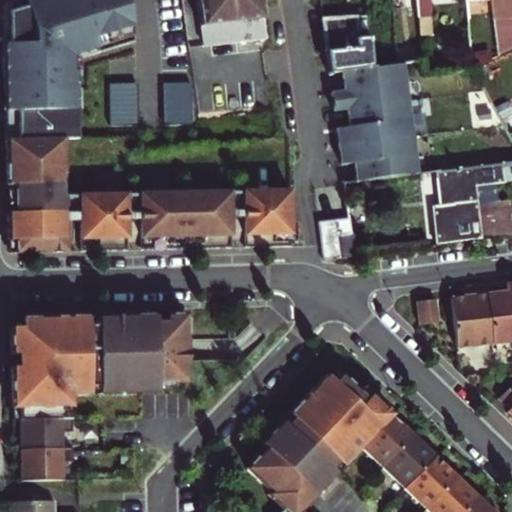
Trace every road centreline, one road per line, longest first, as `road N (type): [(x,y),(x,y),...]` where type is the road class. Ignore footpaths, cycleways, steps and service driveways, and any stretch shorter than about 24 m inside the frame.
road 1 (residential): [(0,281),(270,276),(338,296)]
road 2 (residential): [(164,511),(173,465),(338,296)]
road 3 (residential): [(338,296),(511,465)]
road 4 (residential): [(338,296),(354,283),(511,263)]
